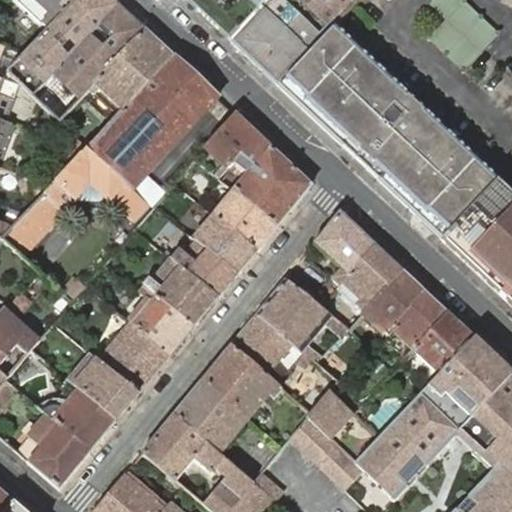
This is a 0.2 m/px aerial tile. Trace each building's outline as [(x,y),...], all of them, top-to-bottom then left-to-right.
[(145,31),(111,0),(75,0),(58,19),(48,30),(24,56),(7,74),(20,86),(59,124),(76,106),(89,92),(145,31)] [(15,0),(48,30),(58,19),(75,0),(15,0)] [(186,0),(185,2),(230,44),(272,0),(186,0)] [(272,0),(230,44),(278,89),(282,84),(322,42),(333,30),(362,0),(272,0)] [(463,4),(458,0),(432,0),(428,5),(446,22),(463,4)] [(463,4),(446,22),(480,54),(498,35),(465,3),(463,4)] [(446,22),(430,40),(463,72),(465,70),(480,54),(446,22)] [(282,84),(447,237),(497,185),(333,30),(322,42),(282,84)] [(173,58),(145,31),(89,92),(94,97),(99,92),(117,109),(121,113),(173,58)] [(93,144),(87,150),(132,191),(217,100),(173,58),(121,113),(117,117),(110,124),(93,144)] [(0,79),(0,119),(10,93),(17,96),(20,86),(3,81),(0,79)] [(278,89),(442,243),(447,237),(282,84),(278,89)] [(269,148),(234,116),(205,149),(228,170),(239,156),(253,168),(269,148)] [(0,120),(0,162),(13,126),(0,120)] [(83,154),(65,147),(61,158),(74,164),(83,154)] [(234,193),(277,229),(311,188),(269,148),(253,168),(239,156),(228,170),(233,174),(243,179),(233,192),(234,193)] [(132,191),(87,150),(83,154),(74,164),(67,171),(56,184),(51,188),(42,199),(27,215),(22,219),(40,235),(62,212),(65,214),(76,202),(74,200),(89,182),(105,197),(113,205),(119,205),(126,198),(132,191)] [(101,201),(105,197),(89,182),(74,200),(76,202),(101,201)] [(42,199),(51,188),(38,183),(34,192),(36,194),(42,199)] [(511,299),(511,195),(499,183),(497,185),(447,237),(442,243),(445,246),(450,240),(500,287),(495,292),(506,304),(511,298),(511,299)] [(214,218),(257,253),(277,229),(234,193),(233,192),(225,186),(221,191),(230,198),(214,218)] [(339,215),(314,246),(343,273),(333,283),(339,288),(341,286),(376,249),(339,215)] [(237,277),(257,253),(214,218),(195,242),(208,253),(237,277)] [(40,235),(22,219),(13,229),(2,241),(4,243),(19,257),(40,235)] [(0,239),(2,241),(13,229),(0,224),(0,239)] [(482,281),(495,292),(500,287),(450,240),(445,246),(482,281)] [(401,273),(376,249),(341,286),(360,303),(356,307),(363,314),(374,303),(401,273)] [(217,300),(237,277),(208,253),(196,267),(178,252),(171,261),(179,268),(217,300)] [(194,329),(217,300),(179,268),(171,261),(163,270),(157,278),(165,285),(160,291),(152,284),(149,281),(144,288),(194,329)] [(363,314),(362,316),(367,321),(379,307),(388,315),(375,329),(384,336),(390,330),(396,323),(423,294),(401,273),(374,303),(363,314)] [(165,285),(157,278),(155,279),(152,284),(160,291),(165,285)] [(285,281),(256,316),(290,345),(302,356),(313,363),(316,366),(322,359),(308,348),(325,327),(341,339),(347,331),(331,319),(332,318),(320,309),(311,301),(285,281)] [(171,357),(194,329),(144,288),(139,294),(147,300),(128,322),(129,323),(133,326),(171,357)] [(403,357),(406,360),(407,359),(413,352),(414,351),(446,316),(423,294),(396,323),(390,330),(384,336),(383,337),(403,357)] [(23,295),(10,310),(20,319),(33,304),(23,295)] [(32,352),(39,344),(16,324),(4,313),(0,317),(0,374),(8,381),(32,352)] [(256,316),(230,347),(265,376),(270,369),(290,345),(256,316)] [(473,340),(446,316),(414,351),(413,352),(407,359),(433,384),(439,377),(473,340)] [(139,395),(171,357),(133,326),(101,364),(139,395)] [(421,397),(356,465),(355,466),(363,473),(392,502),(455,438),(511,376),(473,340),(439,377),(433,384),(432,385),(421,397)] [(230,347),(201,382),(248,421),(269,395),(273,399),(281,389),(265,376),(230,347)] [(116,422),(139,395),(101,364),(98,361),(90,355),(67,382),(75,388),(80,392),(116,422)] [(511,376),(455,438),(493,474),(511,453),(511,376)] [(201,382),(172,417),(219,456),(248,421),(201,382)] [(91,453),(116,422),(80,392),(78,395),(66,410),(56,402),(49,402),(37,409),(54,423),(59,427),(91,453)] [(329,395),(311,416),(308,420),(330,441),(353,417),(329,395)] [(172,417),(140,455),(175,484),(194,461),(205,471),(186,494),(208,511),(230,511),(240,500),(253,485),(219,456),(172,417)] [(59,491),(91,453),(59,427),(54,423),(45,419),(27,440),(39,450),(27,464),(28,464),(59,491)] [(308,420),(289,440),(345,492),(363,473),(355,466),(356,465),(330,441),(308,420)] [(511,511),(511,453),(493,474),(457,511),(511,511)] [(265,511),(274,502),(275,503),(285,493),(262,474),(253,485),(240,500),(230,511),(265,511)] [(93,511),(164,511),(166,510),(124,475),(93,511)] [(0,511),(5,511),(13,504),(0,492),(0,511)]
